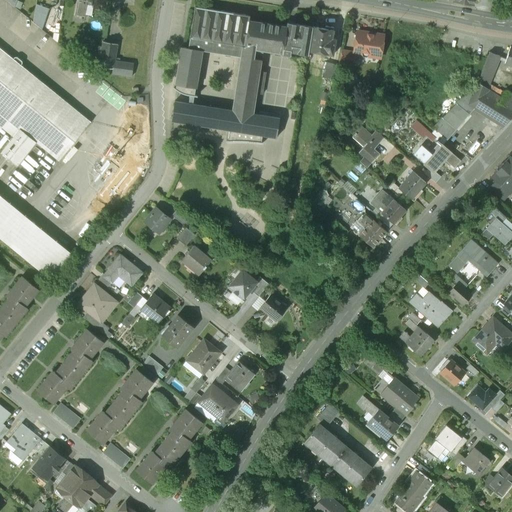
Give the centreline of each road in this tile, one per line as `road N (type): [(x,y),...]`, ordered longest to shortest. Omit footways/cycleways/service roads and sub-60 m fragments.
road 1 (residential): [(345,315),(511,133)]
road 2 (residential): [(167,0),(157,60),(157,167),(112,230)]
road 3 (residential): [(297,378),(112,230)]
road 4 (residential): [(0,381),(163,511)]
road 5 (residential): [(112,230),(0,371)]
road 6 (residential): [(214,511),(297,378)]
road 7 (tertiary): [(511,23),(373,0)]
road 8 (residential): [(420,376),(511,270)]
road 9 (residential): [(372,504),(443,395)]
